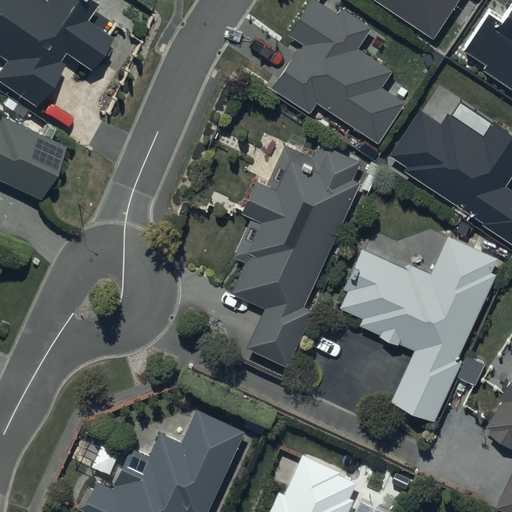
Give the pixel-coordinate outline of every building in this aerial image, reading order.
[(0,0),(0,60),(2,61),(0,63),(0,85),(33,108),(61,67),(56,63),(63,53),(88,70),(110,38),(84,20),(95,6),(86,0),(47,0),(44,5),(36,0),(0,0)] [(337,15),(313,0),(310,0),(288,34),(303,44),(273,89),(311,114),(318,104),(378,144),(406,103),(383,88),(394,72),(357,48),(370,28),(340,9),(337,15)] [(375,0),(432,38),(457,0),(375,0)] [(488,13),(464,50),(485,64),(481,69),(511,89),(511,1),(500,21),(488,13)] [(418,111),(389,156),(404,166),(401,171),(483,222),(481,224),(511,243),(511,190),(504,186),(511,173),(511,134),(492,123),(482,139),(447,117),(442,126),(418,111)] [(0,181),(39,199),(63,148),(0,119),(0,120),(0,181)] [(265,306),(246,349),(286,367),(311,308),(302,303),(361,182),(351,178),(358,159),(316,146),(311,156),(293,150),(275,188),(255,180),(239,212),(250,216),(232,256),(244,262),(230,291),(265,306)] [(416,348),(394,399),(434,416),(495,274),(490,270),(496,256),(448,235),(431,275),(410,266),(408,271),(363,252),(340,305),(364,315),(360,324),(416,348)] [(511,471),(495,507),(507,511),(511,511),(511,377),(498,399),(501,401),(484,426),(490,430),(488,433),(510,447),(511,445),(511,471)] [(96,479),(80,511),(206,511),(243,432),(196,411),(182,441),(158,430),(147,453),(131,446),(113,487),(96,479)] [(348,511),(354,499),(349,497),(356,482),(338,474),(340,471),(303,454),(284,494),(278,491),(268,511),(348,511)]
